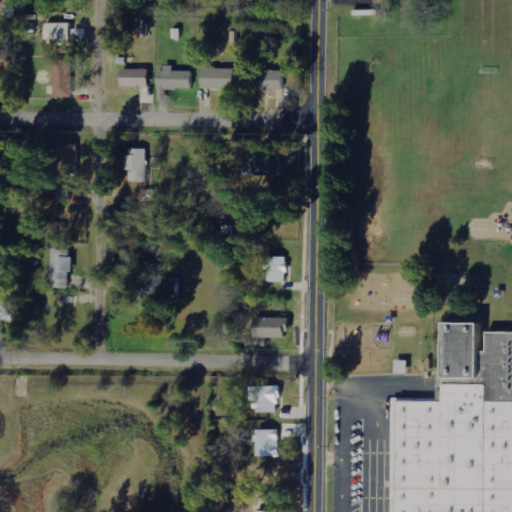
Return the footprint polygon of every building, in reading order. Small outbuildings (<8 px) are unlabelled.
[(49,45),(74,44),(73,23),(49,24),(49,45)] [(75,41),(89,40),(88,29),(75,29),(75,41)] [(57,97),(75,97),(75,60),(56,60),(57,97)] [(161,94),(169,94),(169,88),(194,89),(195,71),(176,71),(176,68),(161,68),(161,94)] [(238,69),(204,68),(203,88),(237,89),(238,69)] [(153,87),(153,69),(125,69),(125,87),(153,87)] [(250,71),(250,90),(287,89),(286,70),(250,71)] [(81,147),(68,145),(66,170),(79,172),(81,147)] [(150,149),(131,149),(131,182),(150,181),(150,149)] [(281,174),(280,156),(244,157),(245,175),(281,174)] [(54,288),(73,289),(74,249),(55,249),(54,288)] [(290,257),(269,257),(269,282),(290,282),(290,257)] [(0,302),(0,319),(13,319),(13,302),(0,302)] [(172,306),(158,307),(159,324),(173,324),(172,306)] [(291,338),(291,318),(257,318),(256,338),(291,338)] [(392,511),(393,395),(437,396),(437,319),(483,319),(483,327),(511,327),(511,511),(392,511)] [(412,361),(399,361),(399,374),(412,374),(412,361)] [(283,413),(282,386),(258,387),(259,413),(283,413)] [(258,457),(283,457),(284,431),(259,430),(258,457)]
